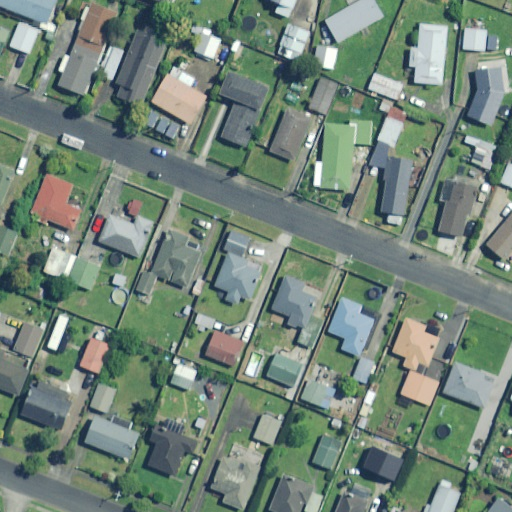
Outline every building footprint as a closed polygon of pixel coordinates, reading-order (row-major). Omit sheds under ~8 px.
[(0,0),(0,6),(46,24),(55,0),(0,0)] [(269,0),(279,4),(275,13),(288,18),(295,0),(269,0)] [(383,17),(372,0),(361,0),(325,21),(338,43),(383,17)] [(116,14),(92,4),(79,36),(104,46),(116,14)] [(39,31),(20,23),(10,46),(29,54),(39,31)] [(310,33),(288,24),(277,53),(298,62),(310,33)] [(447,27),(420,24),(418,49),(411,49),(410,66),(416,67),(415,83),(442,85),(447,27)] [(211,31),(193,25),(191,32),(201,35),(195,52),(214,59),(221,39),(210,36),(211,31)] [(0,55),(1,55),(9,31),(0,27),(0,55)] [(486,30),(465,29),(464,50),(485,50),(486,30)] [(165,42),(138,31),(118,83),(123,85),(118,98),(140,107),(165,42)] [(100,56),(70,43),(59,69),(64,71),(58,85),(83,96),(100,56)] [(114,83),(125,49),(110,44),(99,78),(114,83)] [(337,49),(317,46),(313,66),(334,70),(337,49)] [(492,126),(504,94),(501,69),(474,71),(478,90),(468,116),(492,126)] [(195,79),(183,73),(178,81),(167,75),(152,103),(191,124),(206,97),(190,88),(195,79)] [(268,88),(228,73),(220,95),(236,101),(222,138),(245,146),(268,88)] [(403,85),(375,74),(369,89),(397,100),(403,85)] [(338,83),(320,77),(308,108),(326,114),(338,83)] [(393,101),(383,97),(378,109),(388,113),(393,101)] [(312,117),(286,108),(269,152),(295,162),(312,117)] [(403,124),(386,118),(378,141),(394,147),(403,124)] [(322,162),(317,162),(314,187),(348,191),(354,143),(369,145),(372,122),(351,120),(350,126),(326,123),(322,162)] [(387,149),(379,146),(374,160),(382,163),(387,149)] [(501,157),(487,151),(481,166),(494,172),(501,157)] [(412,161),(388,157),(384,181),(386,181),(382,212),(404,216),(412,161)] [(511,163),(509,162),(501,182),(511,187),(511,163)] [(0,203),(14,170),(0,163),(0,203)] [(72,184),(45,175),(31,216),(74,231),(81,210),(65,205),(72,184)] [(314,181),(306,178),(301,193),(308,195),(314,181)] [(477,186),(448,178),(443,199),(447,200),(439,231),(460,237),(466,217),(468,218),(477,186)] [(511,252),(511,214),(487,247),(505,261),(511,252)] [(134,225),(110,216),(99,242),(139,258),(153,222),(138,216),(134,225)] [(16,234),(0,226),(0,251),(7,255),(16,234)] [(189,237),(171,230),(153,274),(186,287),(200,253),(185,247),(189,237)] [(242,258),(245,248),(227,241),(223,250),(228,252),(214,286),(229,292),(225,300),(237,305),(240,296),(249,300),(262,266),(242,258)] [(100,267),(56,251),(47,274),(91,290),(100,267)] [(156,277),(144,271),(136,290),(148,295),(156,277)] [(306,284),(285,276),(272,309),(291,316),(288,324),(304,330),(317,297),(303,292),(306,284)] [(363,307),(342,298),(329,331),(346,338),(342,349),(360,356),(374,321),(359,315),(363,307)] [(198,313),(194,323),(198,325),(196,329),(204,332),(206,328),(212,330),(216,320),(198,313)] [(404,366),(417,371),(420,363),(428,366),(439,338),(441,332),(406,318),(393,352),(407,357),(404,366)] [(43,331),(25,324),(15,351),(32,357),(43,331)] [(247,344),(215,331),(205,355),(237,368),(247,344)] [(111,345),(91,337),(80,366),(99,374),(111,345)] [(29,366),(0,353),(0,388),(16,396),(29,366)] [(307,366),(276,353),(267,376),(297,388),(307,366)] [(374,362),(361,357),(355,375),(368,380),(374,362)] [(179,363),(170,382),(189,391),(198,372),(179,363)] [(496,379),(456,363),(444,393),(483,409),(481,413),(495,419),(503,398),(491,393),(496,379)] [(439,383),(411,371),(401,394),(430,406),(439,383)] [(336,390),(311,380),(303,399),(328,409),(336,390)] [(116,391),(99,383),(89,406),(106,413),(116,391)] [(71,402),(33,387),(22,415),(60,430),(71,402)] [(284,418),(265,410),(254,437),(273,445),(284,418)] [(139,434),(95,417),(85,443),(129,460),(139,434)] [(198,442),(156,425),(150,441),(157,444),(148,466),(174,476),(184,451),(193,454),(198,442)] [(343,443),(324,435),(313,462),(331,470),(343,443)] [(486,437),(478,435),(474,450),(481,452),(486,437)] [(405,460),(391,454),(394,446),(385,442),(382,450),(385,452),(378,471),(397,479),(405,460)] [(260,469),(224,455),(212,489),(226,494),(223,503),(245,510),(260,469)] [(511,471),(511,464),(495,458),(489,475),(508,482),(511,471)] [(300,511),(304,504),(307,506),(305,511),(306,511),(317,511),(324,497),(313,492),(315,488),(312,486),(284,475),(269,510),(274,511),(300,511)] [(347,480),(343,489),(359,495),(362,487),(347,480)] [(450,483),(442,480),(432,506),(427,504),(423,511),(453,511),(461,494),(448,489),(450,483)] [(363,511),(368,501),(344,492),(335,511),(363,511)] [(511,511),(511,510),(497,500),(488,511),(511,511)]
